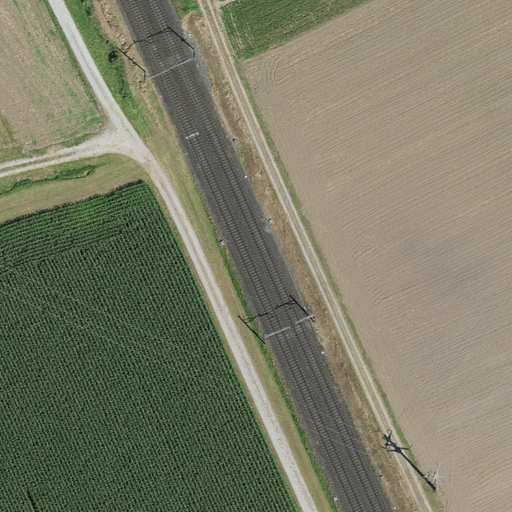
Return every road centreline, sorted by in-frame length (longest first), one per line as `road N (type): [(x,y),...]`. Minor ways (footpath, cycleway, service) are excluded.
road 1 (track): [(54,0),(168,197),(311,511)]
road 2 (track): [(216,0),(427,511)]
